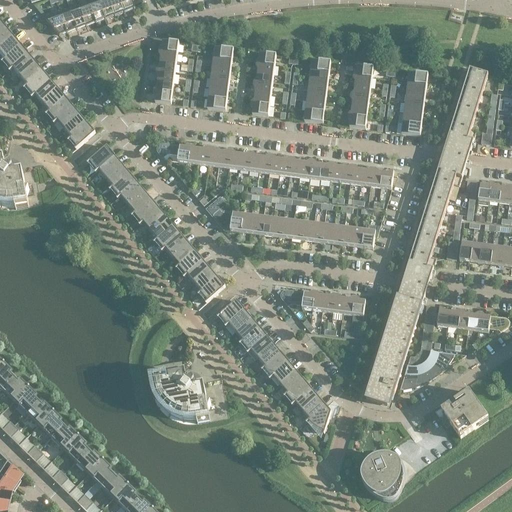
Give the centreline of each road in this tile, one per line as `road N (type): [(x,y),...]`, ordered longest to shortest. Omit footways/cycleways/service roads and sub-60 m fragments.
road 1 (residential): [(511,351),(413,412),(373,415),(345,403),(245,283)]
road 2 (residential): [(417,155),(131,117),(113,128)]
road 3 (residential): [(245,283),(113,128)]
road 4 (residential): [(380,279),(269,267),(245,283)]
road 5 (residential): [(511,297),(380,279)]
road 6 (residential): [(380,279),(417,155)]
